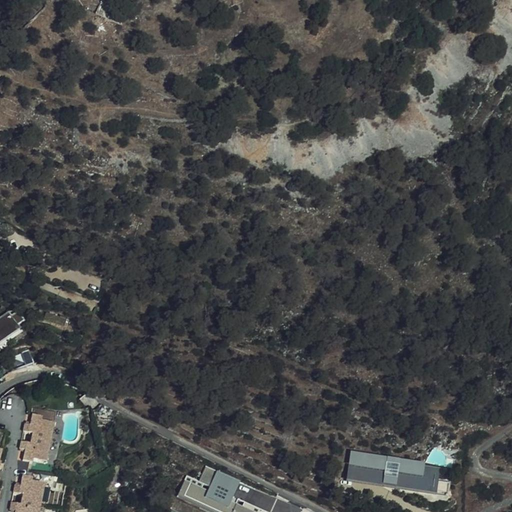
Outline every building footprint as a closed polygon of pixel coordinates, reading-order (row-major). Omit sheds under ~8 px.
[(104,0),(104,3),(109,5),(105,16),(114,19),(117,9),(119,0),(104,0)] [(109,5),(104,3),(98,17),(112,22),(114,19),(105,16),(109,5)] [(0,341),(20,329),(9,312),(0,317),(0,341)] [(50,454),(44,452),(48,437),(40,434),(40,432),(31,430),(29,440),(23,439),(22,446),(31,449),(30,452),(49,457),(50,454)] [(54,438),(48,437),(44,452),(50,454),(54,438)] [(32,473),(39,474),(43,459),(48,460),(49,457),(30,452),(28,458),(19,456),(17,464),(23,465),(21,474),(29,476),(31,477),(32,473)] [(425,462),(355,453),(352,478),(433,489),(436,466),(424,464),(425,462)] [(44,476),(48,460),(43,459),(39,474),(44,476)] [(265,511),(233,498),(240,482),(206,467),(199,483),(187,477),(183,485),(189,488),(184,498),(216,511),(265,511)] [(28,483),(29,476),(21,474),(19,481),(28,483)] [(26,491),(28,483),(19,481),(18,488),(21,489),(26,491)] [(37,511),(34,511),(38,496),(30,494),(31,492),(26,491),(21,489),(18,500),(13,499),(11,507),(21,509),(19,511),(37,511)] [(39,511),(43,498),(38,496),(34,511),(37,511),(39,511)]
